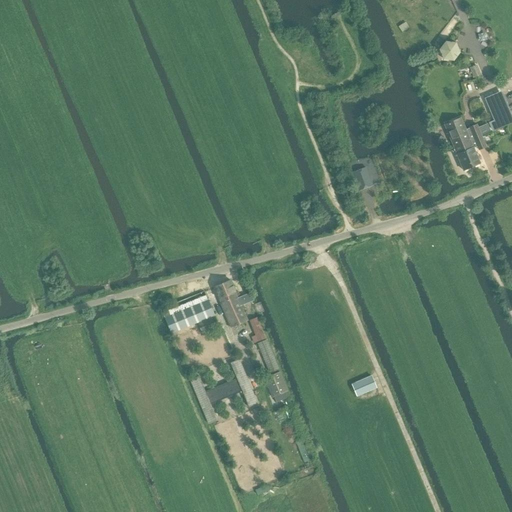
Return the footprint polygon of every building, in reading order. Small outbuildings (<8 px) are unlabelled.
[(455,43),(445,42),(439,50),(443,59),(453,61),(459,52),(455,43)] [(465,65),(456,70),(462,84),(472,80),(465,65)] [(476,65),(470,68),(473,75),(479,73),(476,65)] [(498,94),(485,99),(495,121),(489,123),(492,130),(510,123),(498,94)] [(444,125),(453,147),(470,140),(470,141),(481,136),(476,125),(469,128),(466,130),(461,118),(444,125)] [(470,140),(453,147),(463,171),(480,163),(473,148),(477,147),(478,150),(486,147),(481,136),(470,141),(470,140)] [(345,153),(339,154),(342,163),(347,162),(345,153)] [(372,185),(366,168),(352,173),(358,190),(372,185)] [(214,287),(230,328),(247,321),(241,306),(253,301),(250,293),(237,298),(230,281),(214,287)] [(208,300),(164,318),(171,334),(215,316),(208,300)] [(219,327),(215,316),(198,323),(202,334),(219,327)] [(265,338),(257,318),(249,321),(255,335),(252,337),(254,343),(265,338)] [(258,343),(270,373),(278,370),(266,340),(258,343)] [(190,379),(208,424),(217,420),(210,404),(242,391),(248,407),(257,404),(238,360),(230,363),(237,379),(205,392),(198,376),(190,379)] [(279,372),(265,378),(273,397),(276,402),(288,397),(286,392),(287,391),(279,372)] [(352,384),(357,396),(376,388),(371,376),(352,384)]
